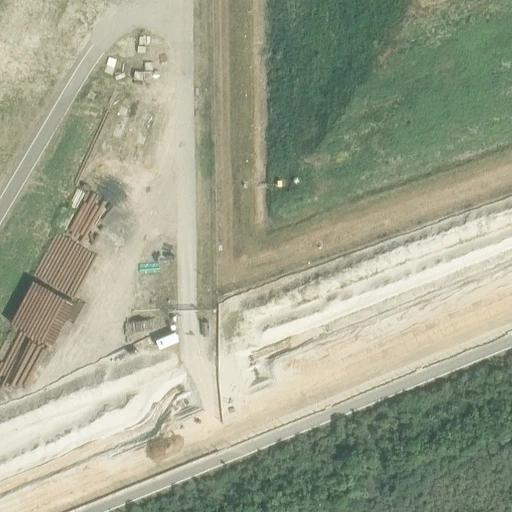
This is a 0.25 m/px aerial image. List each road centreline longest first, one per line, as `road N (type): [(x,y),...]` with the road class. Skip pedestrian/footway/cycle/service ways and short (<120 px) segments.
road 1 (unclassified): [(222,449),(511,331)]
road 2 (unclassified): [(222,449),(71,511)]
